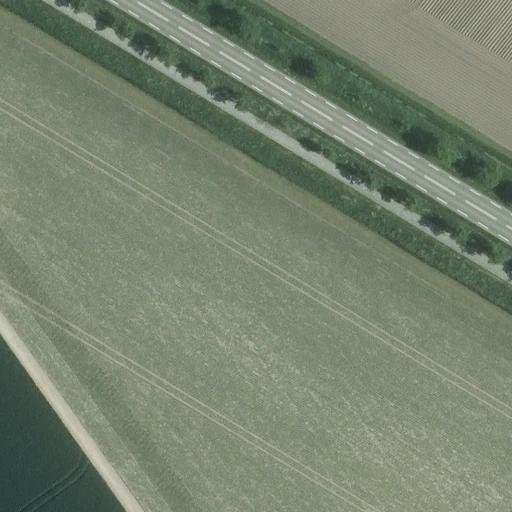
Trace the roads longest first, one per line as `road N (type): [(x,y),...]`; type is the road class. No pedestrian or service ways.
road 1 (secondary): [(131,0),(511,230)]
road 2 (track): [(0,325),(133,511)]
